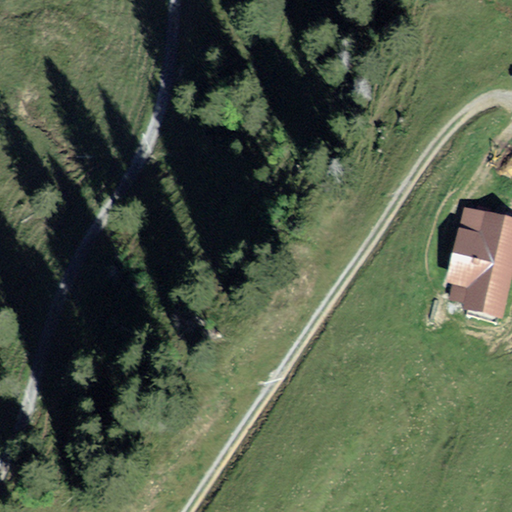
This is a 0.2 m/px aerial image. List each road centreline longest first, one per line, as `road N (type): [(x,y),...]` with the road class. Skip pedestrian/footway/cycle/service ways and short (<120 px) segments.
road 1 (track): [(511,98),(484,102),(445,132),(186,511)]
road 2 (track): [(0,465),(60,295),(137,167),(166,93),(175,0)]
